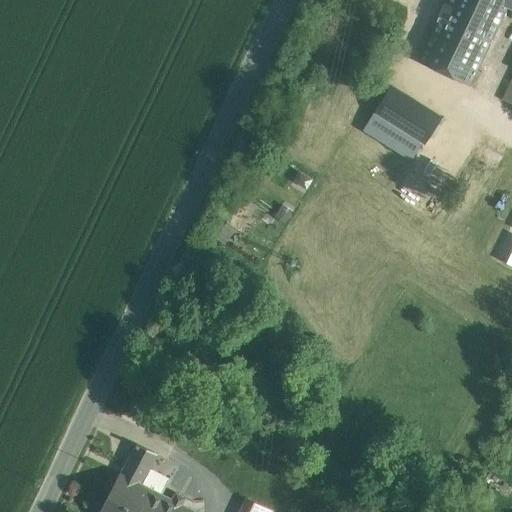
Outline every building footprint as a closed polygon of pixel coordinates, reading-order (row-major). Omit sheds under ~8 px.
[(447,0),(419,61),(470,85),(507,7),(510,0),(447,0)] [(511,81),(503,100),(511,104),(511,81)] [(441,118),(391,86),(374,114),(423,145),(441,118)] [(230,214),(216,236),(225,241),(239,219),(230,214)] [(511,241),(502,261),(511,266),(511,265),(511,241)] [(159,403),(138,391),(128,410),(149,422),(159,403)] [(138,443),(98,511),(139,511),(152,489),(167,497),(168,494),(164,492),(165,489),(145,477),(158,455),(138,443)] [(191,511),(167,497),(152,489),(139,511),(191,511)] [(266,511),(249,503),(244,511),(266,511)]
